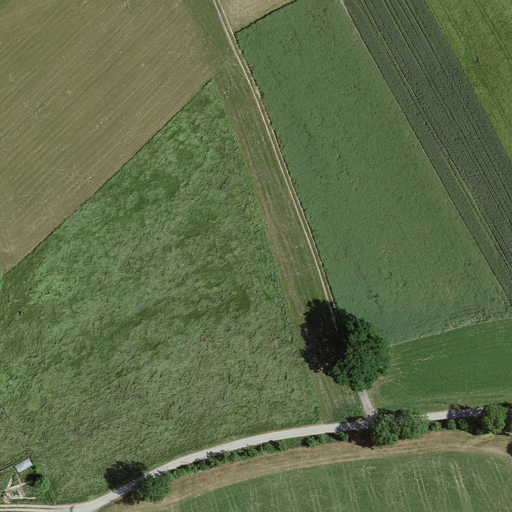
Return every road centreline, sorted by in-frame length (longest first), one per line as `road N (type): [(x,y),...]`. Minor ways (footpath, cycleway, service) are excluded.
road 1 (track): [(376,423),(216,0)]
road 2 (unclassified): [(511,412),(307,431),(226,447),(81,511)]
